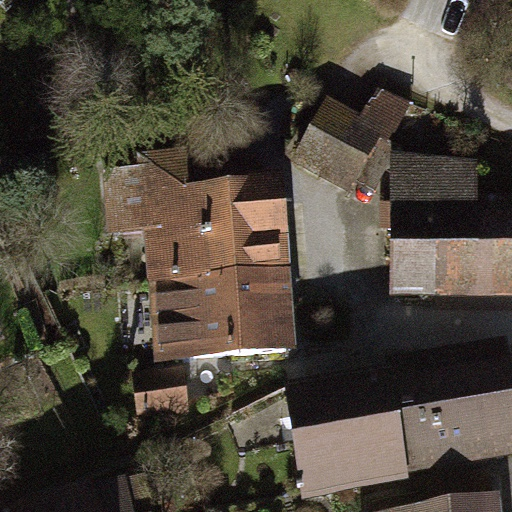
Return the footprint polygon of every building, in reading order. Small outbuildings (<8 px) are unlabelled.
[(405,116),(412,105),(384,92),(363,124),(383,134),(380,141),(402,150),(416,122),(405,116)] [(380,141),(328,112),(304,156),(356,184),(380,141)] [(145,161),(156,284),(281,275),(273,188),(231,127),(189,128),(190,144),(179,144),(180,160),(145,161)] [(396,290),(436,291),(437,210),(477,210),(477,177),(397,176),(396,290)] [(511,210),(477,210),(437,210),(436,291),(511,291),(511,210)] [(289,354),(281,275),(156,284),(161,361),(289,354)] [(391,374),(392,378),(407,470),(511,451),(511,424),(501,356),(391,374)] [(142,416),(189,409),(184,374),(137,381),(142,416)] [(350,478),(407,470),(392,378),(333,386),(338,416),(295,422),(307,495),(349,489),(350,478)] [(435,511),(426,511),(494,511),(490,477),(432,486),(435,511)] [(150,511),(142,480),(15,511),(150,511)]
